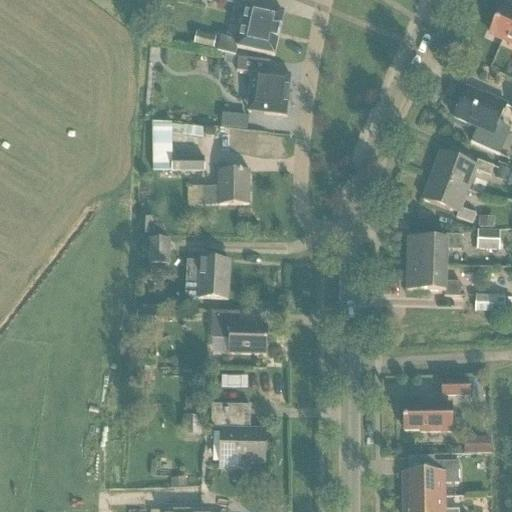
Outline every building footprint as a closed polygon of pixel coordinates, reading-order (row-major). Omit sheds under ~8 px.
[(237,50),(274,58),(283,15),(246,7),(238,43),(220,39),(216,54),(235,58),(237,50)] [(511,15),(501,11),(490,36),(511,45),(511,15)] [(285,119),(289,78),(267,76),(268,63),(237,60),(236,73),(251,75),(248,105),(264,106),(263,116),(285,119)] [(505,110),(490,103),(489,104),(464,94),(453,120),(476,130),(470,144),(500,157),(510,131),(499,122),(505,110)] [(236,130),(246,131),(247,122),(237,121),(236,130)] [(431,178),(469,192),(476,173),(490,178),(493,169),(477,163),(475,167),(440,154),(431,178)] [(205,174),(204,158),(171,159),(171,172),(171,174),(205,174)] [(217,207),(250,207),(250,173),(217,173),(217,190),(203,190),(203,205),(217,205),(217,207)] [(469,192),(431,178),(422,202),(458,215),(456,220),(472,226),(476,216),(462,211),(469,192)] [(500,232),(477,232),(476,252),(500,253),(500,232)] [(408,267),(446,268),(446,252),(461,252),(461,237),(446,237),(446,241),(408,240),(408,267)] [(170,241),(148,241),(147,267),(170,267),(170,241)] [(228,302),(230,264),(199,263),(199,264),(187,263),(185,299),(197,300),(228,302)] [(446,268),(408,267),(407,293),(444,294),(444,299),(459,299),(460,284),(445,284),(446,268)] [(503,310),(504,298),(476,297),(475,309),(503,310)] [(266,357),(266,328),(239,328),(239,315),(211,314),(210,341),(229,341),(229,356),(266,357)] [(442,398),(468,398),(468,384),(442,384),(442,398)] [(450,406),(420,406),(420,408),(404,408),(404,433),(420,432),(420,434),(451,434),(450,406)] [(241,432),(242,408),(211,407),(211,424),(222,424),(222,430),(219,430),(218,470),(249,471),(249,465),(263,465),(264,433),(241,432)] [(404,499),(443,499),(443,486),(458,486),(458,463),(434,464),(434,475),(403,476),(404,499)] [(443,499),(404,499),(403,511),(458,511),(459,511),(443,511),(443,499)]
